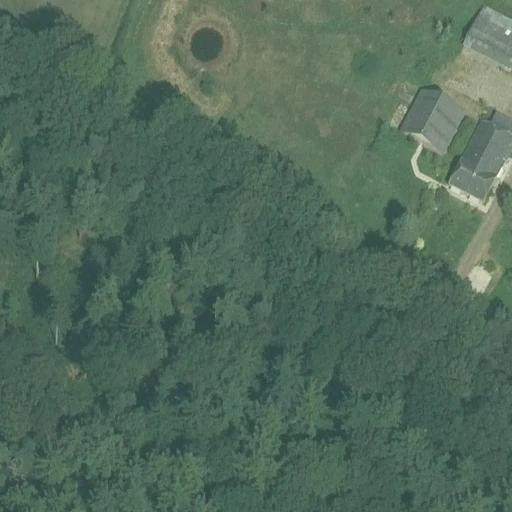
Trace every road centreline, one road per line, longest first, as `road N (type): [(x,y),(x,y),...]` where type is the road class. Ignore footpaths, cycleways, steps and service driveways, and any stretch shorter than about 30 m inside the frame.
road 1 (tertiary): [(511,410),(0,63)]
road 2 (track): [(345,298),(0,499)]
